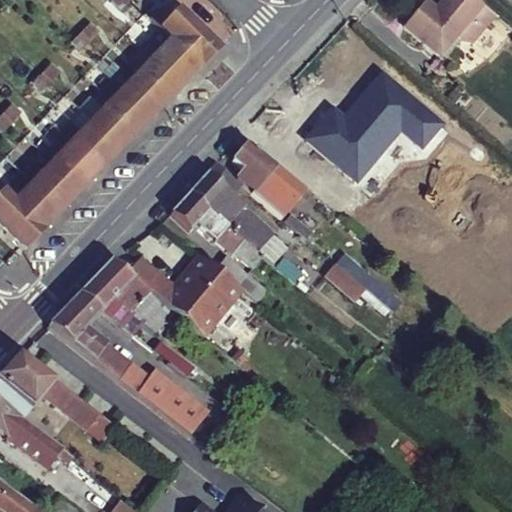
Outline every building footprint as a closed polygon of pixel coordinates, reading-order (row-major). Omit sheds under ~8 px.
[(437,0),(426,12),(417,4),(394,28),(428,60),(473,12),(460,0),(437,0)] [(108,27),(117,18),(107,9),(98,18),(108,27)] [(158,35),(197,72),(216,53),(179,18),(171,26),(160,15),(149,26),(158,35)] [(99,37),(108,27),(98,18),(89,28),(99,37)] [(177,93),(197,72),(158,35),(149,45),(151,47),(140,58),(150,68),(177,93)] [(69,68),(78,58),(68,49),(60,58),(69,68)] [(60,77),(69,68),(60,58),(50,68),(60,77)] [(129,66),(120,75),(159,112),(177,93),(150,68),(141,77),(129,66)] [(139,133),(159,112),(120,75),(110,85),(122,97),(112,108),(139,133)] [(31,107),(40,97),(31,88),(22,98),(31,107)] [(23,116),(31,107),(22,98),(13,107),(23,116)] [(80,116),(119,153),(139,133),(112,108),(101,98),(91,108),(89,107),(80,116)] [(101,173),(119,153),(80,116),(71,126),(83,138),(74,147),(101,173)] [(42,156),(81,192),(101,173),(74,147),(64,157),(52,146),(42,156)] [(265,170),(239,149),(223,167),(231,174),(223,183),(231,190),(257,211),(269,198),(253,184),(265,170)] [(62,212),(81,192),(42,156),(33,165),(45,177),(36,187),(62,212)] [(262,233),(223,200),(231,190),(223,183),(207,169),(181,200),(245,253),(262,233)] [(5,194),(44,232),(62,212),(36,187),(25,177),(16,186),(14,185),(5,194)] [(0,227),(25,251),(44,232),(5,194),(0,189),(0,227)] [(216,246),(237,263),(245,253),(181,200),(163,221),(183,237),(190,229),(209,245),(215,238),(219,242),(216,246)] [(360,309),(367,298),(386,311),(396,296),(340,257),(322,282),(360,309)] [(132,268),(120,283),(155,311),(198,346),(236,299),(219,285),(210,277),(193,264),(167,296),(132,268)] [(219,285),(230,271),(220,264),(210,277),(219,285)] [(120,283),(105,271),(43,335),(160,427),(173,412),(83,339),(108,309),(138,333),(155,311),(120,283)] [(250,310),(260,297),(230,271),(219,285),(236,299),(250,310)] [(14,362),(0,377),(0,403),(27,423),(41,407),(101,453),(112,439),(14,362)] [(186,375),(169,362),(149,387),(166,400),(186,375)] [(27,423),(0,403),(0,420),(18,434),(27,423)] [(68,472),(0,420),(0,451),(41,484),(52,470),(63,478),(68,472)] [(115,511),(117,510),(98,495),(89,506),(96,511),(115,511)] [(195,511),(184,503),(177,511),(246,511),(225,495),(212,511),(195,511)] [(13,511),(0,502),(0,511),(13,511)]
